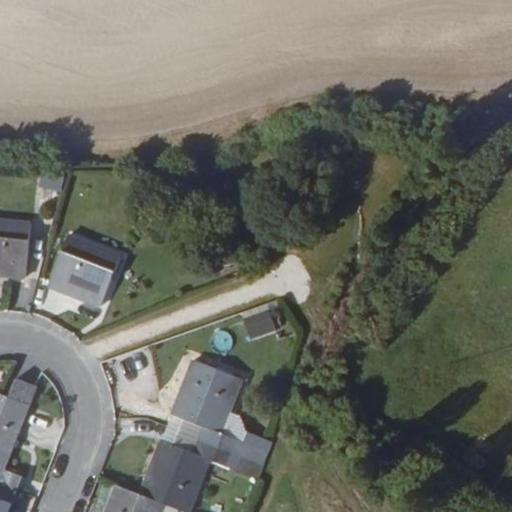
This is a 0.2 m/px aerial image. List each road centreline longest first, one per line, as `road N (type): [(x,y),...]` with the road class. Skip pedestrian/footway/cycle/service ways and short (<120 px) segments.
road 1 (track): [(374,511),(278,450),(315,309),(303,290),(276,278)]
road 2 (residential): [(56,511),(89,421),(83,388),(64,357),(38,341),(0,339)]
